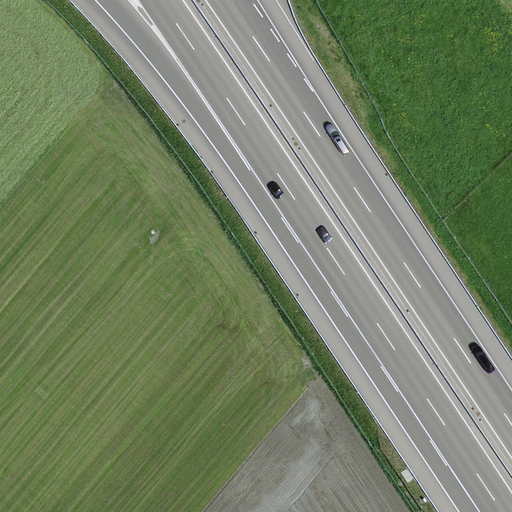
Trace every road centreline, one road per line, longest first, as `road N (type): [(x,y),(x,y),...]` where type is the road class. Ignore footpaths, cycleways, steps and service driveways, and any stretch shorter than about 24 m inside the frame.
road 1 (motorway): [(511,421),(229,0)]
road 2 (motorway): [(296,203),(503,511)]
road 3 (motorway): [(110,0),(241,174),(296,203)]
road 4 (motorway): [(164,0),(296,203)]
